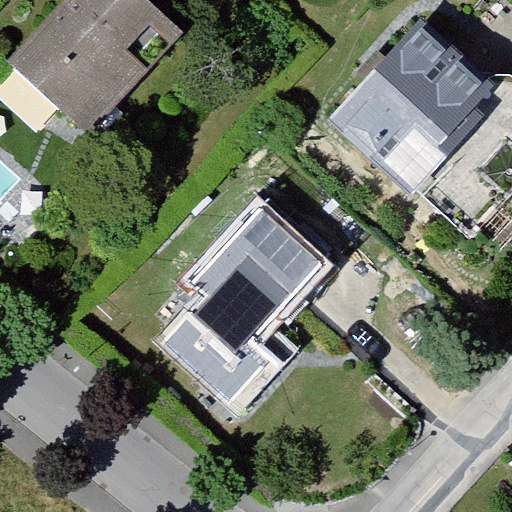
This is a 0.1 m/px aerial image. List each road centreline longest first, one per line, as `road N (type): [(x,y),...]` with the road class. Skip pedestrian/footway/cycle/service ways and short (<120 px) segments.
road 1 (residential): [(0,354),(189,511)]
road 2 (residential): [(399,511),(511,386)]
